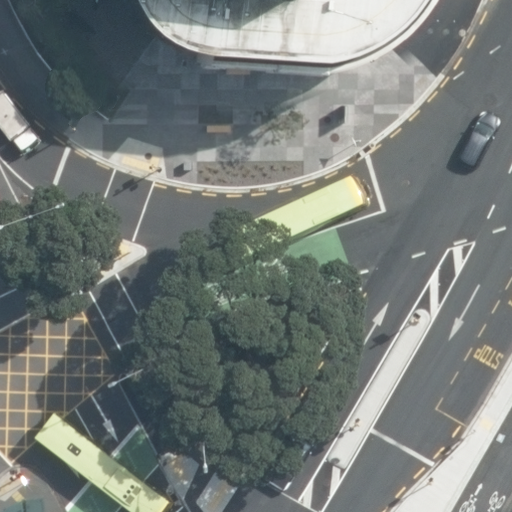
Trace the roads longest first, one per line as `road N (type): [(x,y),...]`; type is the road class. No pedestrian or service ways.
road 1 (secondary): [(258,511),(430,220)]
road 2 (secondary): [(349,511),(511,218)]
road 3 (secondary): [(0,136),(87,190),(156,213),(248,226),(280,220)]
road 4 (secondary): [(280,220),(451,136),(511,85)]
road 5 (tertiary): [(430,220),(344,249),(233,268)]
road 6 (tertiary): [(233,268),(53,362)]
road 7 (secondary): [(53,362),(130,511)]
road 8 (secondary): [(430,220),(511,89)]
